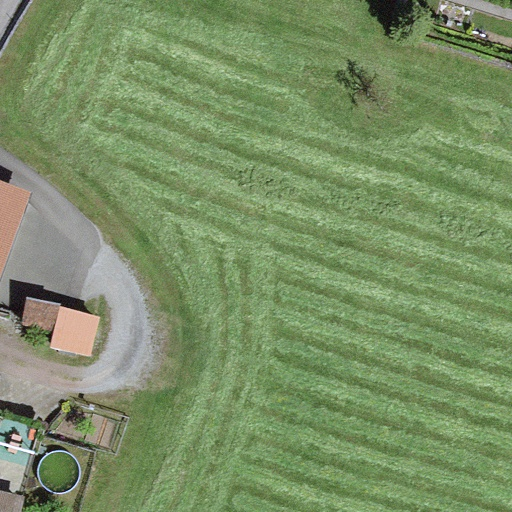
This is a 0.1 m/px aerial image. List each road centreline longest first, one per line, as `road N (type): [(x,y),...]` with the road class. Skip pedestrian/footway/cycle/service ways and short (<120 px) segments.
road 1 (motorway): [(0,223),(511,346)]
road 2 (motorway): [(511,89),(128,0)]
